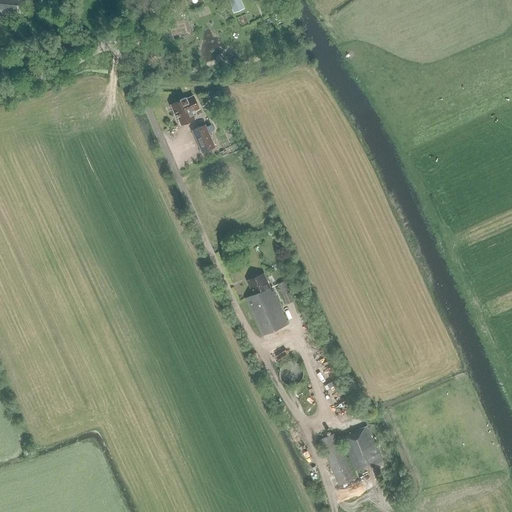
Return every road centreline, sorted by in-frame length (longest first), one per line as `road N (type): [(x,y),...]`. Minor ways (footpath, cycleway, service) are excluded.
road 1 (track): [(245,326),(115,38)]
road 2 (unclassified): [(0,92),(115,38),(144,0)]
